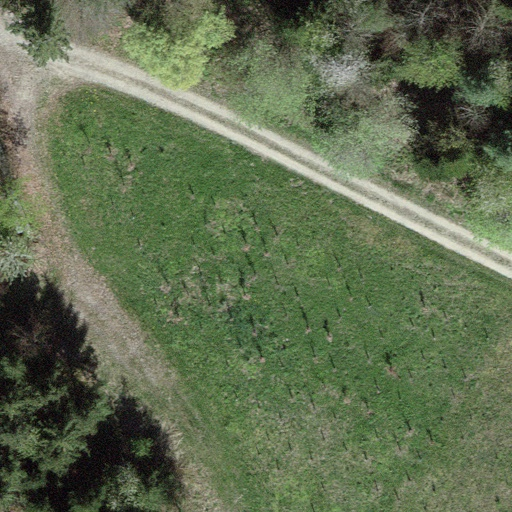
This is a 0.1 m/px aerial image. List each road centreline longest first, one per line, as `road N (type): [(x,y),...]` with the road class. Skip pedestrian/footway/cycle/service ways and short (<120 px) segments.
road 1 (track): [(0,47),(43,248),(302,511)]
road 2 (track): [(511,264),(267,142),(0,40)]
